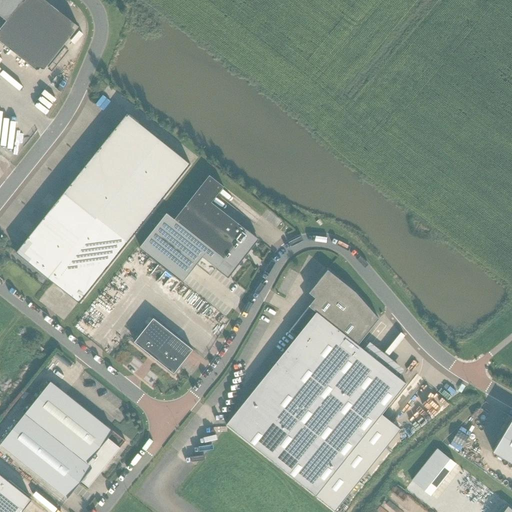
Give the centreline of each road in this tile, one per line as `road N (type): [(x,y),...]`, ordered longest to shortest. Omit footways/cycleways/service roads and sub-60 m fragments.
road 1 (unclassified): [(470,376),(413,333),(349,252),(306,241),(275,262),(218,367),(172,422)]
road 2 (unclassified): [(0,201),(64,120),(85,78),(99,34),(88,0)]
road 3 (unclassified): [(172,422),(0,285)]
